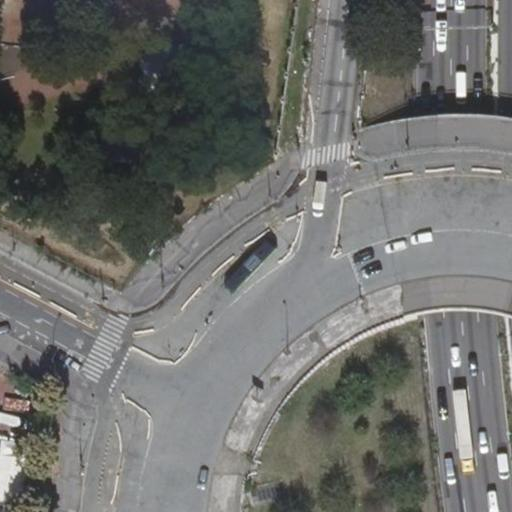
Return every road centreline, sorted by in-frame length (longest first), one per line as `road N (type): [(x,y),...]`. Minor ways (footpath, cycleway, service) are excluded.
road 1 (trunk): [(346,0),(320,187),(184,313),(134,337),(110,334),(0,279)]
road 2 (trunk): [(443,0),(443,254),(483,511)]
